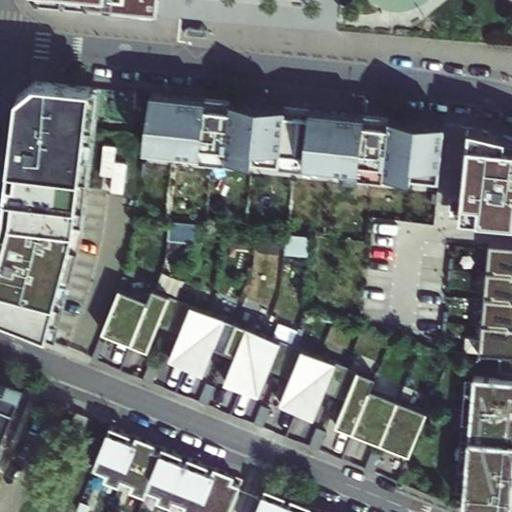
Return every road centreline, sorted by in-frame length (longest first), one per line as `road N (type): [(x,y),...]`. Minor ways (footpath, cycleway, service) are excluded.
road 1 (residential): [(511,99),(0,43)]
road 2 (residential): [(0,346),(407,511)]
